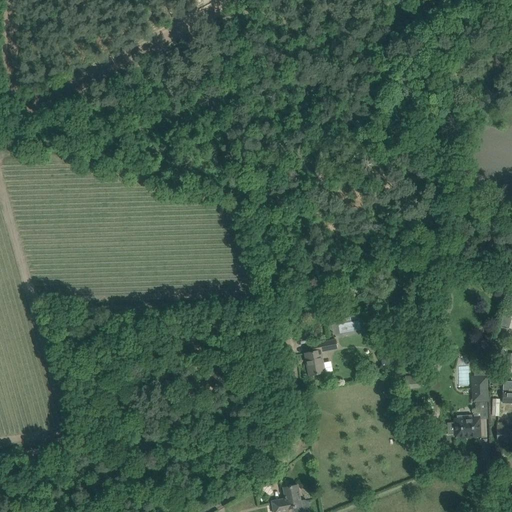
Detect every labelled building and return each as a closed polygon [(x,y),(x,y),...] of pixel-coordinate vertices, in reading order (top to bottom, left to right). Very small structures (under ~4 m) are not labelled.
[(311,352),(305,353),(310,376),(319,374),(325,373),(323,363),(323,361),(321,352),(337,348),(336,340),(310,345),(311,352)] [(412,348),(380,354),(382,367),(414,361),(412,348)] [(406,377),(407,389),(414,388),(413,376),(406,377)] [(486,377),(473,377),(473,401),(486,401),(486,377)] [(503,404),(511,403),(511,387),(503,387),(503,404)] [(448,423),(448,434),(455,434),(456,437),(480,436),(479,418),(455,419),(455,423),(448,423)] [(511,422),(507,423),(497,423),(497,430),(497,440),(511,439),(511,422)] [(288,508),(293,508),(293,510),(294,511),(306,511),(307,511),(307,510),(308,510),(309,508),(310,507),(310,505),(309,503),(307,501),(306,500),(304,500),(301,500),(298,485),(284,488),(285,497),(272,499),(274,511),(285,511),(289,511),(288,508)]
